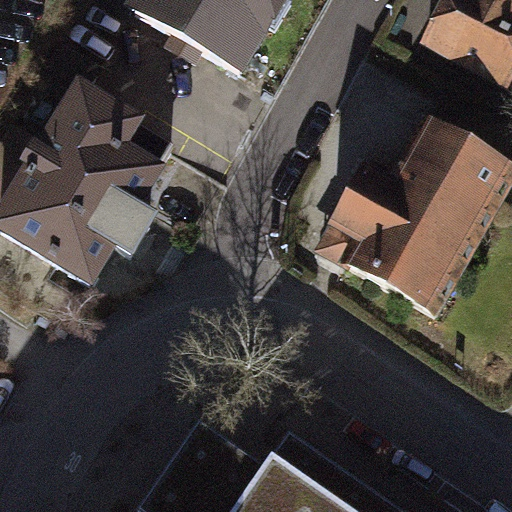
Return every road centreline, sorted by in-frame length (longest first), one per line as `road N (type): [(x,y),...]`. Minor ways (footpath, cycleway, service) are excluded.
road 1 (residential): [(353,0),(239,236),(273,337)]
road 2 (residential): [(273,337),(188,343),(119,378),(42,511)]
road 3 (residential): [(491,477),(318,357),(273,337)]
